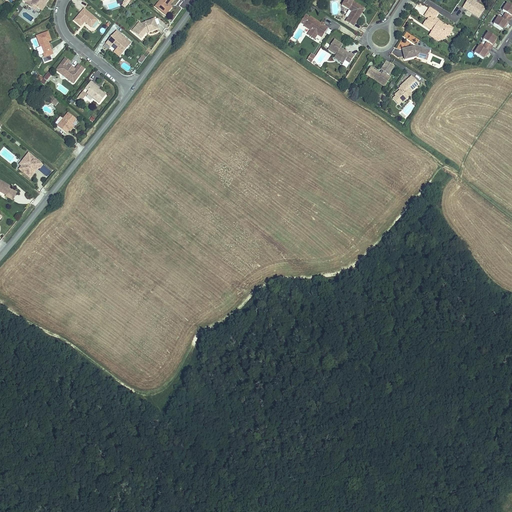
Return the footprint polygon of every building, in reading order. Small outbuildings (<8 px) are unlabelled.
[(23,0),(21,3),(26,7),(28,4),(33,8),(34,9),(40,2),(41,3),(43,0),(23,0)] [(170,0),(157,0),(154,5),(164,13),(170,6),(168,4),(170,0)] [(343,21),(340,25),(349,31),(360,13),(343,2),(339,8),(347,14),(349,15),(345,22),(343,21)] [(476,14),(460,4),(455,13),(457,15),(459,13),(465,17),(464,19),(470,23),(476,14)] [(79,20),(86,26),(93,18),(79,7),(71,16),(78,22),(79,20)] [(490,22),(485,29),(494,35),(496,32),(497,29),(498,30),(505,19),(504,19),(506,16),(507,14),(499,8),(494,15),(497,17),(493,24),(490,22)] [(428,23),(432,18),(423,12),(418,20),(423,23),(421,26),(420,25),(417,29),(426,35),(427,34),(428,35),(427,37),(428,38),(427,40),(432,43),(435,43),(437,40),(439,42),(440,43),(444,37),(439,33),(440,32),(437,30),(435,31),(432,30),(433,28),(431,27),(432,25),(428,23)] [(139,21),(131,31),(137,36),(144,28),(152,25),(150,18),(139,21)] [(139,21),(136,19),(128,29),(131,31),(139,21)] [(316,41),(322,32),(318,30),(315,27),(305,21),(304,21),(303,23),(300,21),(296,27),(299,29),(299,30),(305,34),(304,37),(310,42),(312,39),(316,41)] [(44,29),(34,33),(42,53),(49,50),(45,39),(48,38),(44,29)] [(109,34),(102,42),(107,46),(109,43),(120,52),(128,43),(116,33),(114,35),(113,34),(111,36),(109,34)] [(427,34),(426,35),(422,41),(429,46),(436,46),(439,42),(437,40),(435,43),(432,43),(427,40),(428,38),(427,37),(428,35),(427,34)] [(479,60),(486,49),(485,48),(486,46),(488,43),(479,38),(475,45),(478,47),(474,54),(471,51),(466,59),(475,64),(476,61),(478,59),(479,60)] [(336,49),(329,44),(322,53),(330,58),(328,60),(334,64),(333,65),(336,67),(338,64),(343,67),(348,59),(344,56),(342,59),(339,57),(340,55),(335,51),(336,49)] [(147,51),(144,49),(139,55),(142,58),(147,51)] [(415,62),(421,64),(423,56),(413,54),(410,55),(410,52),(397,55),(400,65),(410,64),(414,65),(415,62)] [(311,62),(315,56),(311,53),(306,60),(311,62)] [(61,55),(52,67),(57,72),(60,71),(64,74),(64,77),(70,81),(81,66),(75,61),(71,66),(70,66),(68,67),(65,64),(65,61),(67,59),(61,55)] [(382,80),(387,72),(379,66),(374,74),(375,75),(380,78),(382,80)] [(47,81),(52,74),(48,72),(43,78),(47,81)] [(366,72),(361,80),(378,91),(384,82),(379,79),(376,78),(375,79),(374,78),(366,72)] [(82,91),(95,101),(102,94),(94,88),(89,84),(91,82),(87,79),(81,86),(84,88),(82,91)] [(410,90),(403,81),(391,91),(392,92),(386,97),(387,99),(384,101),(390,108),(393,106),(394,107),(400,102),(398,100),(410,90)] [(63,110),(53,124),(62,131),(64,129),(67,125),(66,124),(68,122),(72,117),(63,110)] [(27,152),(20,160),(26,165),(21,171),(28,177),(33,171),(31,170),(34,166),(40,167),(42,165),(27,152)] [(26,165),(20,160),(17,163),(20,165),(17,168),(21,171),(26,165)] [(0,188),(4,191),(3,192),(2,194),(6,196),(10,188),(5,185),(1,183),(3,180),(0,178),(0,188)] [(14,190),(10,188),(6,196),(9,198),(14,190)]
